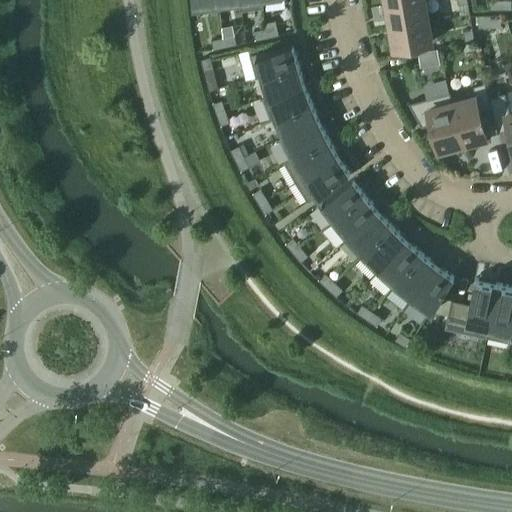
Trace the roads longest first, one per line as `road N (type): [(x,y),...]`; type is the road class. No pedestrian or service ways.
road 1 (secondary): [(511,506),(348,476),(208,427)]
road 2 (residential): [(338,0),(356,71),(393,147),(426,185),(484,203)]
road 3 (secondary): [(93,388),(208,427)]
